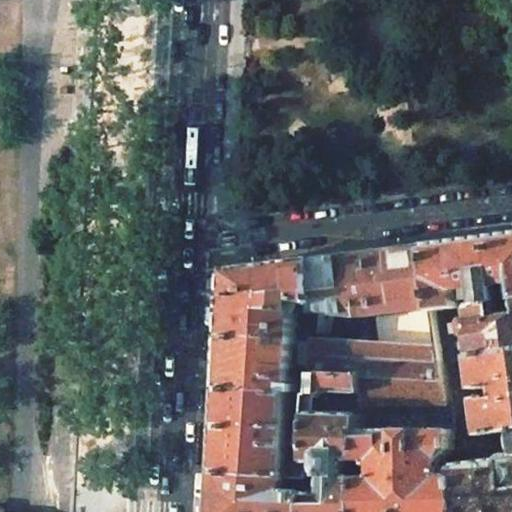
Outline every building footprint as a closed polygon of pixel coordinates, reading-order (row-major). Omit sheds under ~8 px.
[(511,234),(428,245),(437,307),(437,308),(460,305),(458,290),(480,287),(482,302),(511,298),(511,234)] [(428,245),(317,260),(318,304),(318,311),(364,317),(380,315),(380,319),(376,319),(377,329),(381,328),(382,338),(377,338),(376,346),(318,342),(318,343),(317,368),(317,373),(319,373),(365,375),(447,379),(445,361),(443,349),(437,308),(437,307),(428,245)] [(317,260),(231,270),(228,336),(298,341),(299,326),(306,322),(310,322),(311,315),(313,310),(318,311),(318,304),(317,260)] [(460,305),(437,308),(443,349),(445,361),(472,357),(474,357),(511,351),(511,298),(482,302),(464,304),(460,305)] [(298,341),(228,336),(225,389),(295,394),(314,396),(316,396),(317,389),(303,388),(303,387),(295,386),(296,367),(317,368),(318,343),(298,341)] [(511,429),(511,351),(474,357),(472,357),(476,389),(501,386),(502,395),(494,396),(493,392),(481,394),(482,398),(478,398),(482,435),(511,429)] [(365,375),(319,373),(317,389),(316,396),(314,396),(313,402),(318,402),(318,396),(321,396),(320,414),(363,418),(364,412),(364,406),(364,402),(365,375)] [(447,379),(365,375),(364,402),(364,406),(364,412),(369,412),(370,406),(429,405),(429,410),(432,412),(443,412),(445,430),(455,429),(451,405),(449,392),(448,386),(447,379)] [(291,458),(293,427),(294,409),(313,410),(313,402),(314,396),(295,394),(225,389),(220,473),(311,479),(312,462),(312,452),(302,451),(300,458),(291,458)] [(320,414),(313,413),(313,435),(312,446),(312,452),(312,462),(311,479),(309,511),(359,511),(363,431),(363,418),(320,414)] [(445,430),(363,431),(359,511),(463,511),(458,465),(456,439),(457,439),(455,429),(445,430)] [(511,511),(511,429),(482,435),(457,439),(456,439),(458,465),(463,511),(511,511)] [(309,511),(311,479),(220,473),(218,511),(309,511)]
